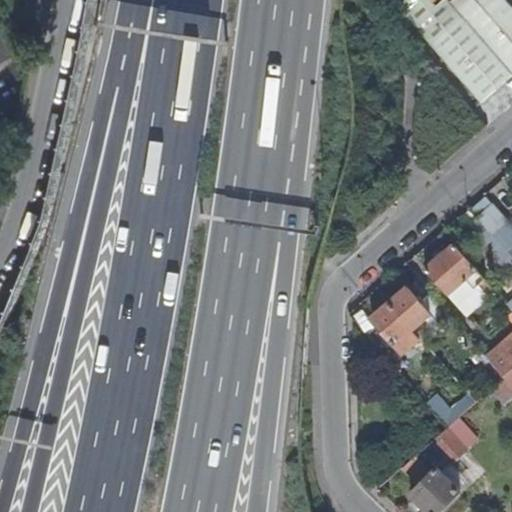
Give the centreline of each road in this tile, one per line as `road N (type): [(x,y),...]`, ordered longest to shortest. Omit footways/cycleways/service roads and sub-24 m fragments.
road 1 (motorway): [(183,0),(165,151),(92,511)]
road 2 (residential): [(511,136),(335,296),(335,455),(338,477),(364,511)]
road 3 (motorway): [(113,112),(79,210),(1,511)]
road 4 (motorway): [(113,112),(99,218),(29,511)]
road 5 (motorway): [(194,511),(258,219)]
road 6 (motorway): [(256,511),(277,345),(258,219)]
road 7 (residential): [(69,0),(16,236),(0,254)]
road 8 (motorway): [(258,219),(285,0)]
road 9 (motorway): [(161,0),(113,112)]
